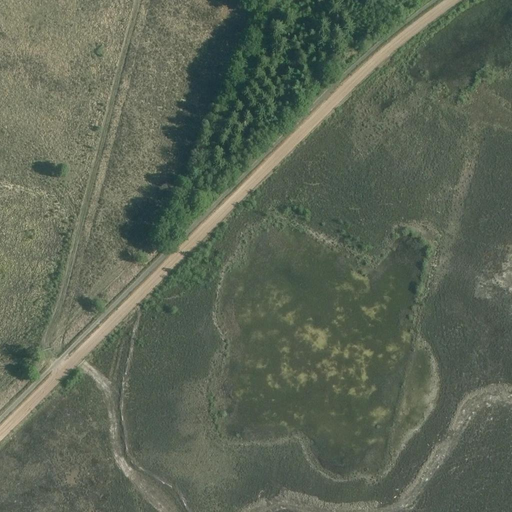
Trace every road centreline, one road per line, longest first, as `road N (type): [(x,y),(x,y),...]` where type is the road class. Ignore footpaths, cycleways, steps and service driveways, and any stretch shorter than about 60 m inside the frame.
road 1 (track): [(0,435),(350,85),(453,0)]
road 2 (track): [(63,372),(48,354),(48,338),(138,0)]
